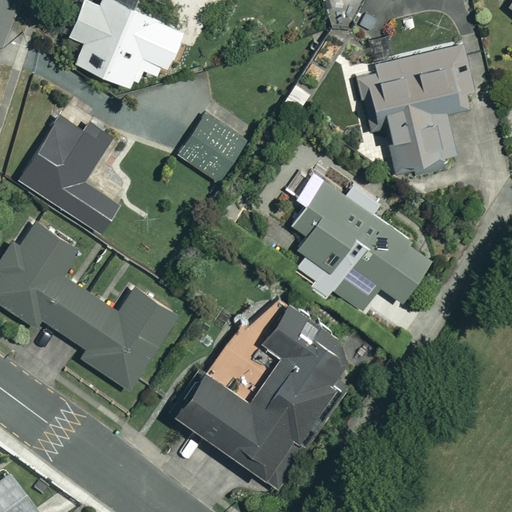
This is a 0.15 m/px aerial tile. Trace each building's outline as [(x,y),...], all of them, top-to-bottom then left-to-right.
[(182,25),(119,0),(103,0),(101,5),(89,0),(84,0),(70,35),(85,41),(77,63),(130,85),(144,52),(167,61),(182,25)] [(351,42),(332,29),(310,61),(329,75),(351,42)] [(448,115),(478,108),(462,43),(397,59),(391,33),(368,39),(376,69),(356,74),(370,131),(386,127),(399,178),(459,163),(448,115)] [(312,89),(295,82),(286,104),(303,111),(312,89)] [(246,136),(203,107),(175,150),(217,179),(246,136)] [(84,130),(59,115),(19,180),(104,232),(120,204),(83,182),(111,135),(89,121),(84,130)] [(435,257),(320,176),(289,221),(308,235),(298,249),(337,277),(331,286),(361,308),(378,284),(403,302),(435,257)] [(83,251),(37,221),(20,246),(13,241),(0,261),(0,272),(2,274),(0,277),(0,303),(36,327),(42,318),(87,348),(81,357),(133,391),(147,370),(151,373),(186,321),(135,287),(119,312),(65,277),(83,251)] [(354,349),(290,303),(261,343),(293,366),(269,399),(255,389),(247,400),(207,371),(175,414),(277,487),(304,450),(295,443),(334,389),(328,385),(354,349)] [(34,511),(3,470),(0,472),(0,511),(34,511)]
